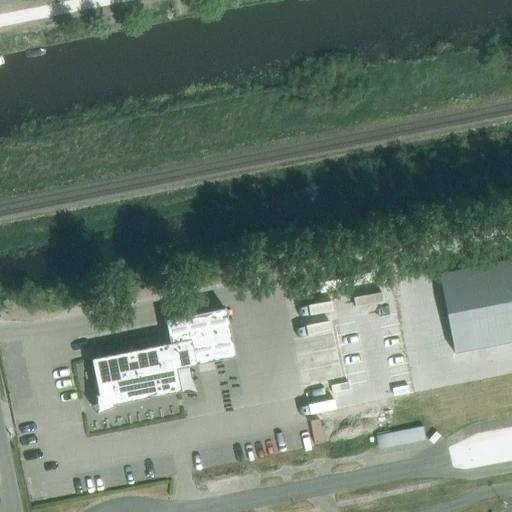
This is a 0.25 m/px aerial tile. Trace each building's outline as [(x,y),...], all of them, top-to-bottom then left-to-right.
[(511,258),(497,262),(505,301),(511,299),(511,258)] [(497,262),(477,266),(485,305),(505,301),(497,262)] [(477,266),(457,270),(465,309),(485,305),(477,266)] [(457,270),(438,274),(445,313),(465,309),(457,270)] [(511,338),(505,301),(485,305),(493,344),(511,340),(511,338)] [(485,305),(465,309),(473,348),(493,344),(485,305)] [(113,408),(113,405),(179,392),(180,392),(176,369),(235,357),(225,308),(164,320),(169,343),(90,359),(97,395),(95,395),(95,397),(96,396),(96,406),(96,414),(112,407),(112,408),(113,408)] [(465,309),(445,313),(453,352),(473,348),(465,309)] [(348,357),(351,373),(404,362),(400,345),(348,357)]
